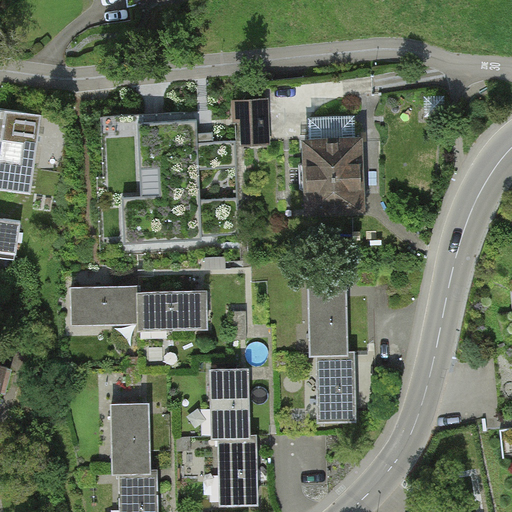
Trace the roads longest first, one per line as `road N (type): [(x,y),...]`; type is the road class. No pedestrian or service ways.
road 1 (residential): [(0,70),(99,77),(374,49),(511,70)]
road 2 (unclassified): [(349,511),(413,430),(462,239),(478,197),(511,151)]
